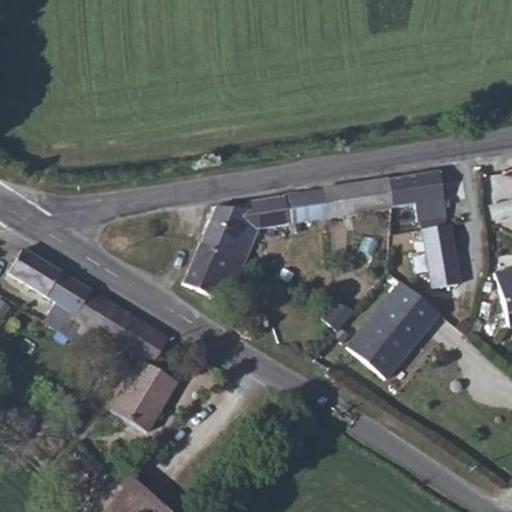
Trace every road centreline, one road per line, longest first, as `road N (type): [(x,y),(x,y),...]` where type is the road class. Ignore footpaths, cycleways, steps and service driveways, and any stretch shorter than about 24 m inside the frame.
road 1 (unclassified): [(27,218),(488,511)]
road 2 (unclassified): [(27,218),(511,139)]
